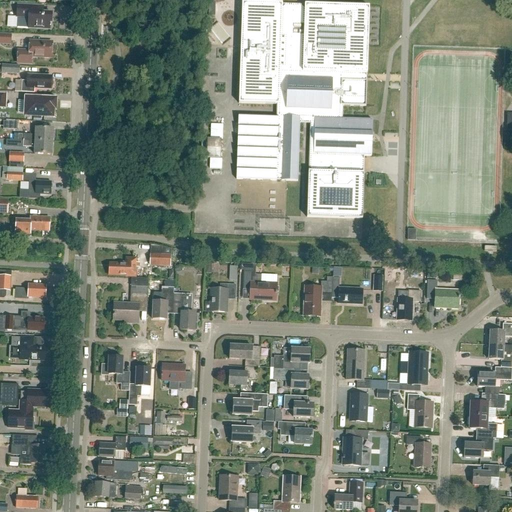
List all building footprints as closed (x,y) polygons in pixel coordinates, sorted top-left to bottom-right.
[(238,116),(236,180),(298,182),(300,123),(310,124),(309,172),(308,172),(307,218),(362,219),(364,174),(363,174),(363,156),(371,157),(372,142),(372,133),(372,120),(356,120),(342,119),(342,106),(366,107),(366,81),(367,74),(368,46),(369,8),(369,7),(306,5),(305,5),(305,6),(282,5),(282,4),(271,4),(271,0),(261,0),(261,4),(242,3),(239,104),(277,105),(277,117),(238,116)] [(51,23),(52,14),(38,13),(38,7),(17,6),(17,17),(29,18),(28,29),(48,30),(49,23),(51,23)] [(0,43),(10,44),(11,36),(0,35),(0,43)] [(51,58),(52,43),(30,42),(29,52),(18,51),(17,63),(31,64),(32,57),(51,58)] [(0,73),(19,75),(20,66),(0,65),(0,73)] [(27,82),(22,82),(21,93),(34,94),(34,89),(35,89),(50,90),(50,88),(53,88),(53,79),(51,79),(51,77),(33,76),(28,76),(28,79),(27,82)] [(25,113),(25,115),(51,117),(51,115),(53,115),(54,110),(52,110),(52,107),(54,107),(54,101),(26,99),(26,102),(25,113)] [(17,130),(17,122),(3,122),(3,129),(17,130)] [(14,141),(52,142),(53,129),(35,128),(35,135),(23,134),(14,134),(14,141)] [(52,155),(52,142),(14,141),(13,147),(34,148),(34,155),(52,155)] [(9,153),(9,162),(23,163),(24,154),(9,153)] [(221,167),(220,159),(209,160),(210,168),(221,167)] [(22,181),(23,174),(7,173),(6,181),(22,181)] [(50,195),(51,183),(28,182),(28,191),(19,190),(19,198),(28,199),(40,200),(40,194),(50,195)] [(50,221),(49,220),(49,218),(30,217),(30,221),(16,220),(15,233),(30,234),(30,230),(48,231),(49,225),(50,224),(50,221)] [(416,230),(408,230),(407,241),(415,241),(416,238),(416,230)] [(170,267),(170,256),(150,255),(150,266),(170,267)] [(136,277),(136,260),(135,259),(127,259),(126,260),(126,265),(110,264),(110,276),(126,277),(126,276),(136,277)] [(276,301),(276,285),(251,283),(251,273),(252,264),(239,264),(239,270),(244,270),(243,287),(250,288),(250,300),(276,301)] [(9,291),(10,277),(0,276),(0,298),(3,299),(6,297),(6,291),(9,291)] [(382,292),(382,276),(373,276),(373,291),(382,292)] [(332,295),(332,278),(327,277),(326,282),(321,282),(320,288),(305,287),(303,316),(298,316),(298,317),(320,318),(321,295),(332,295)] [(147,310),(147,297),(148,279),(131,278),(130,305),(114,304),(114,321),(129,322),(129,324),(138,324),(138,310),(147,310)] [(332,295),(331,299),(338,299),(338,304),(361,305),(362,290),(339,289),(339,278),(332,278),(332,295)] [(173,288),(173,281),(164,280),(164,287),(161,287),(161,294),(161,303),(153,302),(152,320),(166,320),(167,307),(173,307),(173,288)] [(460,299),(460,298),(459,298),(459,292),(436,291),(437,282),(427,281),(427,300),(434,300),(433,309),(442,309),(442,308),(458,309),(458,310),(459,299),(460,299)] [(47,292),(47,289),(46,287),(46,286),(28,285),(28,290),(16,289),(15,299),(28,300),(28,298),(45,298),(45,293),(47,292)] [(235,301),(235,286),(220,285),(220,290),(211,290),(210,304),(205,303),(205,312),(226,313),(227,300),(235,301)] [(391,291),(390,313),(397,314),(397,321),(411,322),(412,302),(420,303),(421,292),(408,291),(391,291)] [(194,332),(195,314),(191,314),(192,295),(174,294),(173,304),(173,315),(181,315),(180,331),(194,332)] [(43,332),(44,323),(44,319),(29,318),(30,313),(21,313),(21,317),(20,330),(27,331),(43,332)] [(1,316),(1,317),(0,326),(0,329),(14,330),(14,317),(1,316)] [(489,346),(503,347),(504,337),(511,337),(511,325),(503,325),(502,332),(490,332),(489,346)] [(48,347),(33,346),(34,338),(21,338),(20,347),(9,346),(9,359),(20,359),(20,361),(48,362),(48,347)] [(501,361),(500,368),(500,369),(511,369),(511,362),(511,359),(511,353),(511,347),(503,347),(489,346),(488,360),(501,361)] [(245,367),(257,368),(260,368),(260,362),(260,348),(230,347),(230,360),(246,361),(245,367)] [(283,356),(283,360),(278,360),(278,368),(278,369),(294,370),(299,370),(299,364),(309,364),(309,350),(291,349),(291,356),(283,356)] [(370,390),(371,381),(363,381),(364,352),(347,351),(346,381),(357,381),(356,389),(370,390)] [(399,385),(399,391),(415,392),(416,386),(427,386),(427,381),(426,381),(426,375),(427,375),(428,354),(408,353),(407,385),(399,384),(399,385)] [(102,365),(102,376),(108,376),(107,384),(116,384),(122,385),(121,391),(129,392),(129,385),(130,373),(122,373),(123,358),(109,358),(108,366),(102,365)] [(270,360),(270,368),(273,368),(278,368),(278,360),(270,360)] [(163,365),(162,381),(170,382),(170,389),(178,390),(191,390),(192,376),(185,375),(185,366),(163,365)] [(257,368),(245,367),(244,367),(244,368),(247,368),(247,374),(229,373),(228,386),(246,387),(246,379),(257,380),(257,368)] [(278,369),(278,368),(273,368),(273,369),(273,380),(291,381),(291,389),(307,390),(308,376),(294,375),(294,370),(278,369)] [(500,369),(500,368),(495,368),(494,374),(478,373),(477,387),(495,388),(495,380),(511,381),(511,369),(500,369)] [(150,387),(150,369),(136,369),(136,385),(130,385),(129,397),(129,405),(136,406),(137,397),(141,397),(141,387),(150,387)] [(7,406),(17,406),(18,385),(8,384),(7,406)] [(377,390),(377,399),(389,399),(389,391),(377,390)] [(26,407),(31,407),(46,408),(46,392),(28,391),(28,397),(20,397),(20,406),(26,407)] [(267,408),(267,395),(261,395),(248,395),(249,395),(249,402),(233,401),(233,416),(251,416),(251,412),(258,412),(258,408),(267,408)] [(366,423),(368,396),(351,395),(350,413),(352,414),(351,422),(366,423)] [(470,416),(487,417),(488,409),(504,410),(505,396),(498,396),(485,395),(485,403),(470,403),(470,416)] [(293,418),(312,418),(313,405),(297,404),(298,397),(284,396),(284,401),(284,411),(293,411),(293,418)] [(431,429),(432,404),(419,403),(419,396),(408,396),(407,411),(415,411),(415,428),(431,429)] [(31,412),(31,407),(26,407),(20,406),(20,412),(9,411),(8,428),(25,429),(25,431),(33,431),(34,424),(32,424),(32,412),(31,412)] [(164,425),(165,413),(156,412),(156,424),(155,424),(154,436),(166,436),(166,426),(160,426),(160,425),(164,425)] [(487,424),(487,417),(470,416),(469,429),(483,430),(483,439),(496,440),(496,425),(487,424)] [(260,435),(261,422),(247,422),(246,429),(232,428),(232,443),(251,443),(252,435),(260,435)] [(311,445),(312,431),(298,431),(298,424),(278,423),(278,430),(280,430),(280,436),(294,437),(294,445),(311,445)] [(139,434),(150,435),(150,425),(139,425),(139,434)] [(343,439),(342,466),(360,467),(368,467),(369,454),(361,454),(361,440),(367,440),(368,432),(356,431),(355,439),(343,439)] [(31,464),(44,464),(44,447),(34,446),(34,443),(27,443),(27,437),(36,437),(12,436),(12,446),(12,455),(18,455),(18,453),(20,453),(20,465),(31,466),(31,464)] [(145,450),(145,443),(140,443),(140,438),(129,437),(129,444),(131,444),(131,449),(145,450)] [(429,469),(431,445),(421,445),(422,438),(406,437),(406,445),(415,446),(414,468),(429,469)] [(125,452),(126,438),(116,438),(115,444),(100,444),(99,457),(114,458),(115,458),(115,451),(123,452),(125,452)] [(173,440),(152,439),(152,449),(169,450),(169,446),(174,446),(188,447),(188,440),(174,440),(173,440)] [(464,444),(464,458),(482,459),(483,451),(492,452),(493,439),(483,439),(480,439),(480,445),(464,444)] [(114,458),(114,460),(123,460),(123,452),(115,451),(115,458),(114,458)] [(183,463),(194,464),(195,456),(184,455),(183,463)] [(98,470),(118,471),(118,462),(98,461),(98,470)] [(259,466),(251,465),(250,473),(258,474),(259,466)] [(498,491),(499,467),(487,466),(487,473),(473,473),(472,486),(489,487),(488,491),(498,491)] [(261,477),(266,479),(269,471),(264,469),(261,477)] [(124,471),(118,471),(98,470),(97,477),(106,478),(106,480),(132,482),(132,473),(124,473),(124,471)] [(229,509),(245,510),(245,500),(236,499),(237,478),(220,477),(219,501),(229,502),(229,509)] [(273,511),(288,511),(289,503),(298,504),(300,479),(284,478),(282,503),(273,502),(273,506),(260,505),(260,510),(263,510),(263,511),(273,511)] [(115,498),(116,485),(95,483),(94,497),(110,499),(110,498),(115,498)] [(362,504),(363,484),(350,484),(349,497),(335,497),(334,510),(351,511),(352,503),(362,504)] [(162,494),(186,495),(187,487),(163,486),(162,494)] [(140,500),(141,488),(126,487),(125,499),(140,500)] [(415,511),(416,503),(406,502),(406,494),(390,493),(389,506),(399,507),(398,511),(415,511)] [(36,509),(37,498),(17,497),(16,508),(36,509)]
